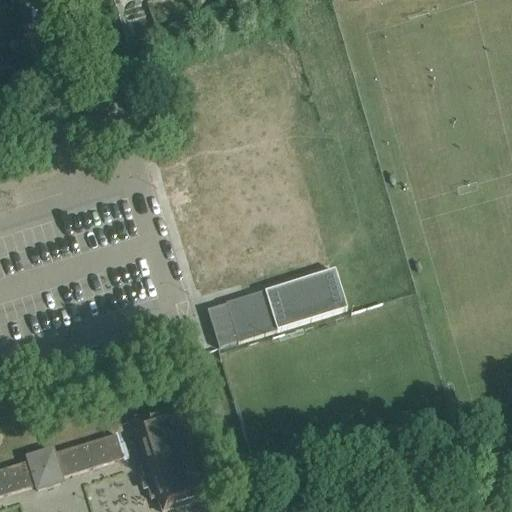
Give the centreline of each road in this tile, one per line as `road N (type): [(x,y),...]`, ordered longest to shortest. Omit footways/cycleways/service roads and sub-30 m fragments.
road 1 (residential): [(257,242),(497,169)]
road 2 (residential): [(31,0),(92,196)]
road 3 (residential): [(137,182),(83,0)]
